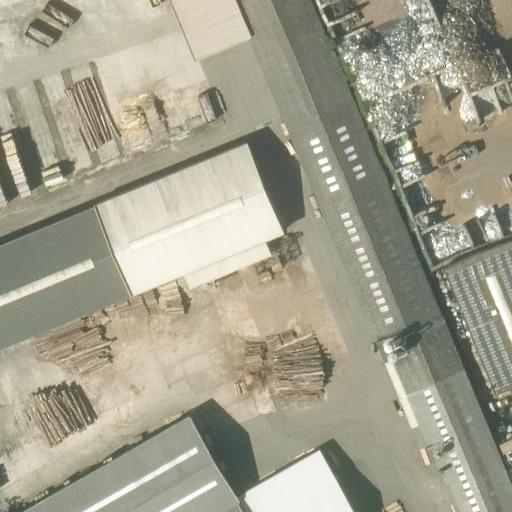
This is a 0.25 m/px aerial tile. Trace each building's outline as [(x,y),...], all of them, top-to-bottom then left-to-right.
[(236,0),(251,36),(421,448),(426,446),(432,461),(436,460),(438,463),(443,461),(456,496),(452,498),(457,511),(511,511),(511,483),(500,453),(494,440),(311,0),(236,0)] [(248,141),(92,205),(129,296),(285,232),(248,141)] [(497,391),(511,384),(511,239),(446,267),(497,391)] [(247,511),(238,495),(191,415),(21,511),(247,511)] [(356,511),(320,449),(238,495),(247,511),(356,511)]
